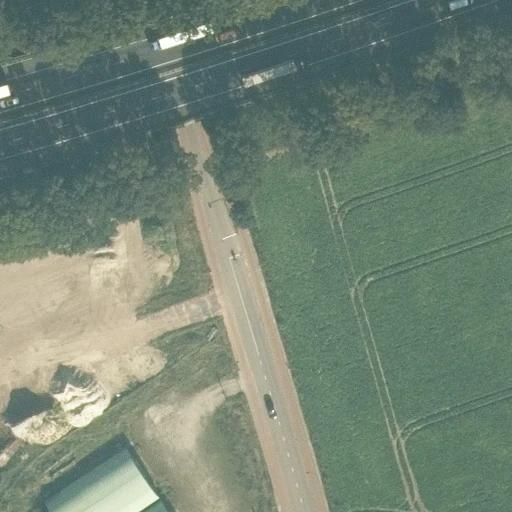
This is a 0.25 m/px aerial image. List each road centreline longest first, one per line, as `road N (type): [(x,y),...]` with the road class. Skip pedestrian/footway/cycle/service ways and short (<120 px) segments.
road 1 (tertiary): [(298,511),(147,0)]
road 2 (motorway): [(0,146),(471,0)]
road 3 (motorway): [(325,0),(0,99)]
